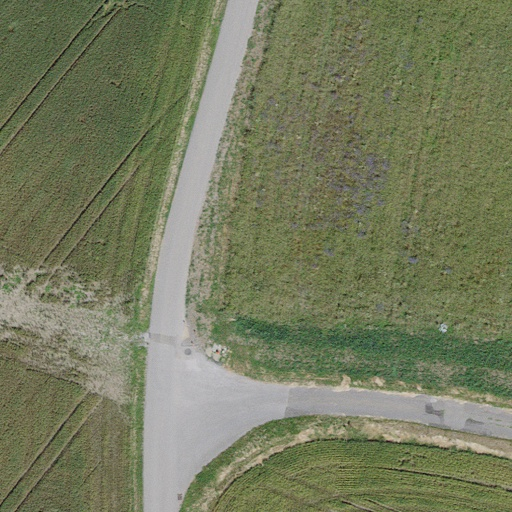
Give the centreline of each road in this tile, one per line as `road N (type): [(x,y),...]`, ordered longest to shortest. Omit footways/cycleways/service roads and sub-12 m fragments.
road 1 (residential): [(151,425),(148,387),(182,206),(249,0)]
road 2 (unclassified): [(151,425),(335,402),(511,422)]
